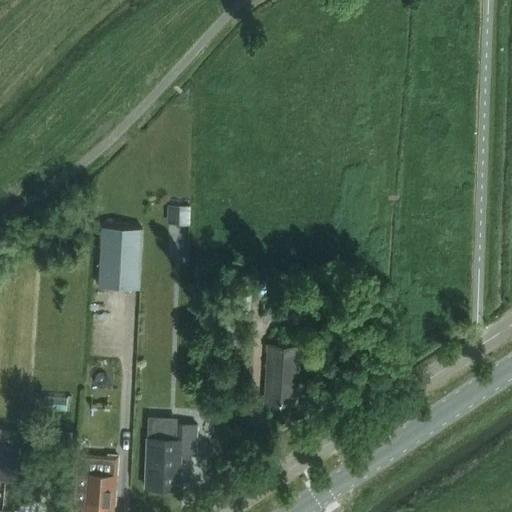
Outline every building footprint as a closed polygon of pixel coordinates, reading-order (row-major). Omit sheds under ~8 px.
[(167,204),(167,224),(188,225),(189,204),(167,204)] [(102,224),(99,284),(139,287),(143,227),(102,224)] [(249,322),(252,275),(222,273),(219,320),(249,322)] [(292,290),(271,289),(270,301),(292,302),(292,290)] [(298,401),(302,346),(268,343),(265,396),(272,397),(271,402),(290,404),(291,400),(298,401)] [(200,414),(203,418),(212,418),(212,405),(200,405),(200,414)] [(149,438),(147,487),(181,489),(182,454),(196,455),(197,425),(198,423),(176,422),(176,424),(175,439),(149,438)] [(60,430),(58,443),(70,445),(72,431),(60,430)] [(0,476),(17,477),(19,445),(0,444),(0,476)] [(85,509),(84,511),(111,511),(112,504),(115,504),(117,475),(87,473),(85,501),(87,501),(86,509),(85,509)] [(56,476),(55,488),(64,489),(65,477),(56,476)]
